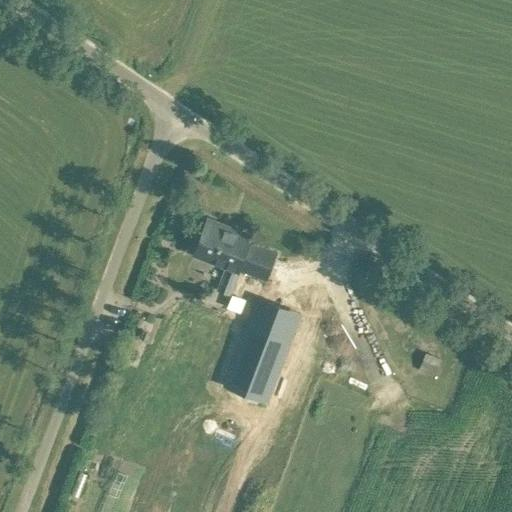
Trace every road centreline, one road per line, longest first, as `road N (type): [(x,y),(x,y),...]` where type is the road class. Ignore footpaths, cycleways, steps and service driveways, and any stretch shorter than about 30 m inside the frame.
road 1 (unclassified): [(511,338),(0,1)]
road 2 (track): [(173,117),(216,0)]
